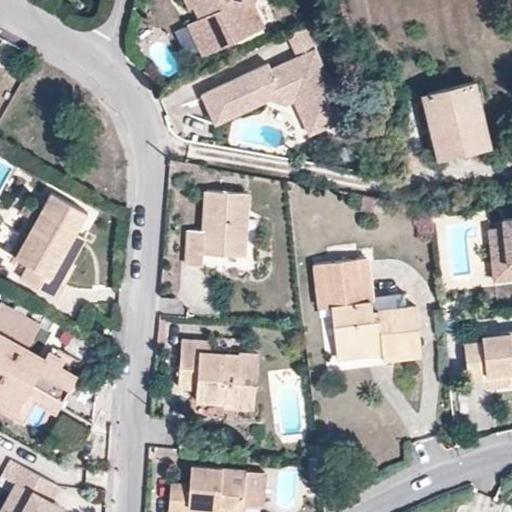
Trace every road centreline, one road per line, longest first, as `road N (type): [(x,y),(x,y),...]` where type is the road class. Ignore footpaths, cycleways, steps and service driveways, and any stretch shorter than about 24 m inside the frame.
road 1 (residential): [(98,63),(138,118),(150,178),(125,511)]
road 2 (unknown): [(148,152),(166,146),(380,186),(511,174)]
road 3 (residential): [(368,511),(416,485),(511,453)]
